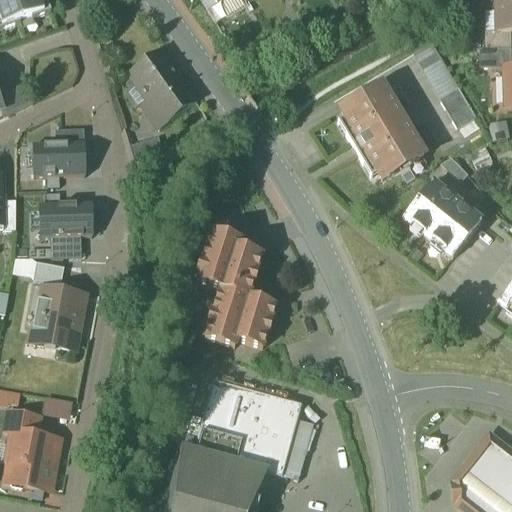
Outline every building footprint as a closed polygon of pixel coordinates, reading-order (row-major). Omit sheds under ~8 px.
[(0,0),(0,26),(2,33),(20,26),(32,22),(44,18),(37,0),(0,0)] [(51,17),(44,0),(37,0),(44,18),(32,22),(32,24),(51,17)] [(511,0),(502,0),(503,10),(511,9),(511,0)] [(511,9),(503,10),(497,10),(497,34),(497,36),(511,36),(511,35),(511,9)] [(2,33),(0,26),(0,35),(20,28),(20,26),(2,33)] [(511,36),(497,36),(497,34),(485,35),(486,53),(511,52),(511,36)] [(486,53),(484,53),(479,53),(479,72),(505,72),(505,71),(511,70),(511,52),(486,53)] [(197,106),(161,55),(128,79),(147,105),(141,109),(159,133),(197,106)] [(354,154),(403,125),(389,102),(381,90),(340,114),(353,134),(345,139),(354,154)] [(477,122),(458,91),(440,102),(458,133),(477,122)] [(403,125),(354,154),(363,169),(371,164),(383,184),(424,160),(416,147),(417,147),(403,125)] [(62,180),(91,180),(91,132),(54,133),(54,145),(30,146),(31,180),(48,180),(48,190),(62,190),(62,180)] [(468,179),(451,162),(440,168),(460,188),(468,179)] [(482,227),(432,187),(403,223),(413,231),(415,228),(425,236),(423,239),(433,247),(435,244),(446,252),(443,255),(453,263),(482,227)] [(77,193),(43,192),(42,230),(46,230),(73,231),(76,231),(77,217),(82,217),(83,194),(77,194),(77,193)] [(16,205),(2,205),(3,229),(3,235),(15,235),(16,205)] [(55,244),(35,243),(35,252),(72,254),(73,231),(46,230),(45,238),(56,239),(55,244)] [(220,294),(249,303),(254,287),(255,288),(258,280),(256,279),(262,261),(239,254),(241,247),(211,238),(202,268),(200,267),(196,279),(198,279),(196,287),(220,294)] [(35,251),(15,251),(15,263),(35,263),(35,251)] [(64,272),(37,267),(31,299),(39,301),(41,292),(60,296),(64,272)] [(511,288),(498,307),(511,317),(511,288)] [(60,296),(41,292),(39,301),(30,347),(75,356),(85,300),(60,296)] [(249,303),(220,294),(213,318),(211,317),(207,329),(209,329),(205,343),(235,352),(237,345),(263,353),(268,336),(269,336),(272,328),(270,328),(276,311),(249,303)] [(9,299),(0,297),(0,318),(5,320),(9,299)] [(303,409),(214,384),(194,455),(268,475),(267,477),(283,481),(303,409)] [(38,423),(10,418),(7,437),(15,438),(15,437),(34,440),(38,423)] [(34,440),(15,437),(15,438),(6,488),(10,489),(12,492),(22,494),(25,492),(49,496),(58,445),(34,440)] [(511,511),(511,460),(489,443),(455,487),(457,499),(458,509),(462,511),(511,511)] [(194,455),(182,451),(165,511),(257,511),(267,477),(268,475),(194,455)]
